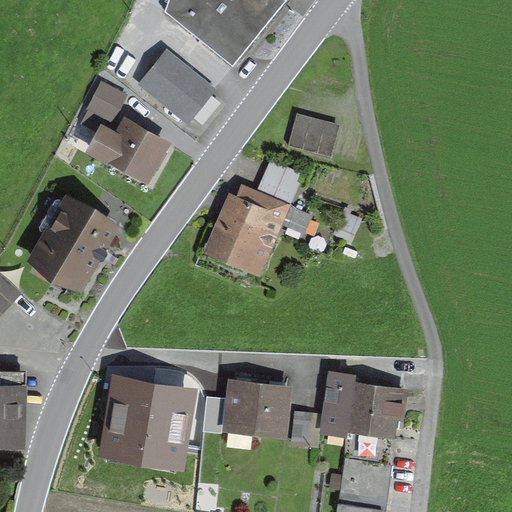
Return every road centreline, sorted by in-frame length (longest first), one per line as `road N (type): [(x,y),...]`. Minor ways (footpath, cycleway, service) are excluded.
road 1 (tertiary): [(335,0),(98,326),(53,424),(29,511)]
road 2 (residential): [(340,0),(382,183),(435,354),(420,511)]
